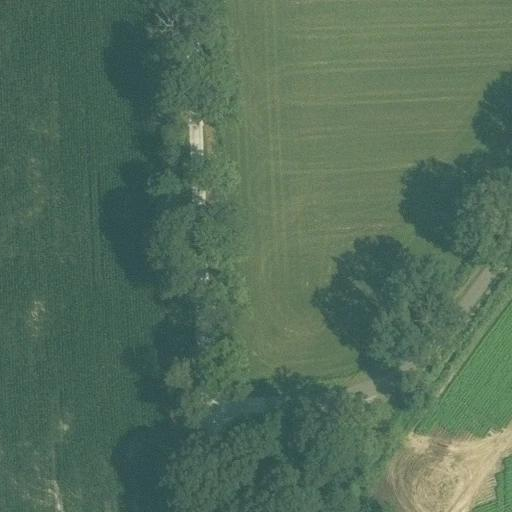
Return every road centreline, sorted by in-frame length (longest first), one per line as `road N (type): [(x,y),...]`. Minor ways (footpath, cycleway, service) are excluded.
road 1 (unclassified): [(206,407),(194,0)]
road 2 (unclassified): [(206,407),(362,392),(442,330),(511,237)]
